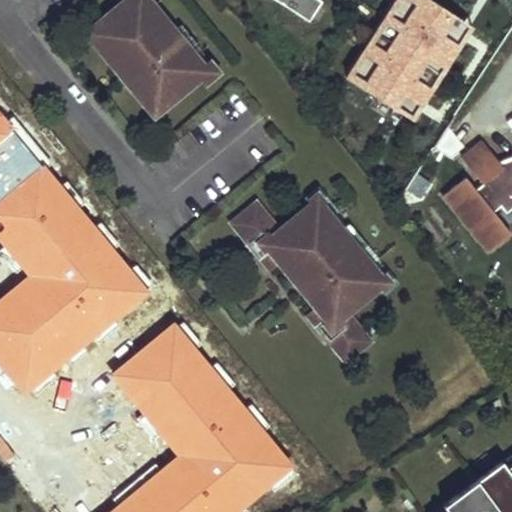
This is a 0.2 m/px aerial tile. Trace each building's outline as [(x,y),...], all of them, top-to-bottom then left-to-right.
[(123,0),(85,34),(113,67),(136,49),(128,39),(133,36),(160,69),(156,73),(148,63),(125,82),(153,116),(200,78),(194,70),(187,61),(194,56),(181,40),(164,18),(152,4),(145,10),(137,1),(136,0),(123,0)] [(275,0),(308,20),(321,0),(319,0),(275,0)] [(164,18),(181,40),(191,33),(173,11),(164,18)] [(136,49),(113,67),(125,82),(148,63),(156,73),(160,69),(133,36),(128,39),(136,49)] [(222,73),(210,57),(194,70),(200,78),(206,85),(222,73)] [(465,177),(443,194),(489,251),(511,234),(493,212),(500,206),(506,213),(511,208),(511,156),(509,158),(511,167),(511,173),(510,176),(504,168),(498,161),(483,142),(462,158),(483,185),(476,189),(465,177)] [(511,173),(511,167),(509,158),(498,161),(504,168),(510,176),(511,173)] [(321,188),(316,181),(308,187),(302,192),(308,200),(315,195),(320,201),(327,195),(321,188)] [(275,257),(297,284),(310,301),(333,282),(326,273),(330,269),(358,302),(353,306),(345,297),(322,316),(336,332),(328,338),(364,384),(382,369),(372,357),(378,352),(366,337),(398,311),(405,306),(400,299),(380,275),(362,254),(320,201),(315,195),(308,200),(276,226),(264,211),(258,216),(247,204),(230,218),(267,264),(275,257)] [(258,216),(264,211),(254,199),(247,204),(258,216)] [(387,269),(369,248),(362,254),(380,275),(387,269)] [(333,282),(310,301),(322,316),(345,297),(353,306),(358,302),(330,269),(326,273),(333,282)] [(417,307),(412,300),(407,294),(400,299),(405,306),(398,311),(403,318),(410,312),(417,307)] [(388,364),(378,352),(372,357),(382,369),(388,364)] [(511,452),(501,461),(506,467),(511,463),(511,452)] [(511,511),(511,463),(506,467),(501,461),(442,504),(445,508),(447,511),(511,511)]
